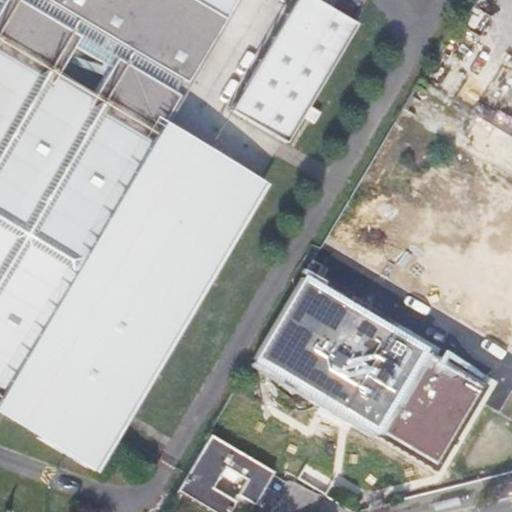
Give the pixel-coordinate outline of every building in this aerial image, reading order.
[(0,0),(0,400),(42,426),(34,438),(62,455),(90,471),(113,433),(116,427),(112,425),(121,410),(125,412),(143,381),(139,379),(148,364),(152,366),(171,333),(168,331),(177,316),(180,318),(198,288),(195,286),(203,271),(207,273),(226,242),(222,240),(231,223),(235,225),(262,177),(163,116),(174,97),(167,93),(175,79),(182,82),(230,0),(0,0)] [(298,0),(293,0),(228,111),(282,143),(319,82),(349,30),(298,0)] [(511,136),(475,115),(463,134),(511,162),(511,136)] [(511,193),(505,190),(481,174),(391,121),(339,211),(317,248),(391,292),(406,301),(511,362),(511,193)] [(511,179),(487,165),(481,174),(505,190),(511,193),(511,179)] [(389,330),(374,321),(300,277),(292,290),(251,360),(436,469),(485,386),(389,330)] [(389,330),(406,301),(391,292),(374,321),(389,330)] [(0,418),(34,438),(42,426),(0,400),(0,418)] [(273,473),(208,433),(183,474),(173,491),(208,511),(226,511),(234,501),(212,488),(225,466),(246,479),(237,494),(254,505),(273,473)]
